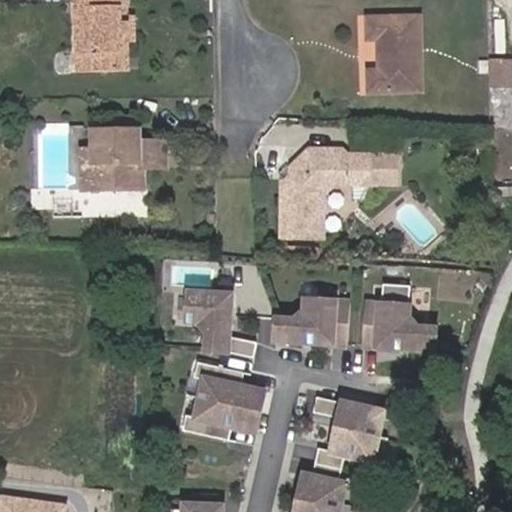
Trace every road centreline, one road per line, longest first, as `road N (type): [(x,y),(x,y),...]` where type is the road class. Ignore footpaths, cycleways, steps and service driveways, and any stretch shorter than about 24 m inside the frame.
road 1 (residential): [(385,395),(296,377),(264,511)]
road 2 (residential): [(240,80),(242,248)]
